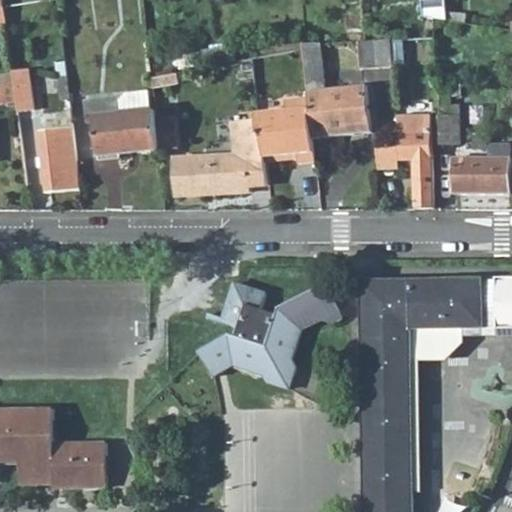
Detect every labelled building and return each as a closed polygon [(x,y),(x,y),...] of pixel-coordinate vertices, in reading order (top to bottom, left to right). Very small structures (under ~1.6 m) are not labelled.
[(361,72),(395,71),(395,64),(394,47),(394,41),(360,43),(361,72)] [(235,44),(202,50),(204,67),(238,61),(235,44)] [(325,90),(321,45),(309,46),(305,46),(306,49),(311,99),(314,139),(372,133),(368,87),(325,90)] [(404,46),(394,47),(395,64),(402,65),(402,58),(405,58),(404,46)] [(28,70),(13,72),(15,88),(17,103),(19,112),(34,110),(28,70)] [(178,82),(177,72),(152,76),(154,87),(178,82)] [(451,78),(439,79),(440,144),(463,144),(462,105),(455,105),(451,78)] [(0,105),(17,103),(15,88),(0,90),(0,105)] [(121,97),(123,115),(156,112),(154,95),(121,97)] [(396,97),(398,137),(399,148),(398,162),(414,161),(416,210),(434,210),(430,96),(396,97)] [(300,164),(316,162),(314,139),(311,99),(285,102),(285,111),(257,114),(258,123),(260,136),(263,136),(265,158),(298,155),(300,164)] [(98,157),(160,152),(156,118),(156,112),(123,115),(95,118),(98,157)] [(173,115),(156,118),(160,152),(176,150),(173,115)] [(232,159),(176,159),(176,197),(250,196),(250,189),(268,189),(265,158),(263,136),(260,136),(258,123),(231,122),(232,159)] [(47,195),(79,192),(74,126),(41,128),(43,157),(44,167),(47,195)] [(490,146),(490,160),(510,161),(509,147),(490,146)] [(398,162),(399,148),(378,151),(379,173),(399,173),(398,162)] [(490,160),(455,159),(455,195),(508,196),(510,161),(490,160)] [(498,328),(511,327),(511,281),(497,282),(498,328)] [(412,511),(413,493),(411,328),(464,328),(483,328),(482,282),(363,283),(366,511),(412,511)] [(268,297),(236,288),(225,321),(210,317),(208,323),(239,332),(238,339),(231,338),(200,354),(215,382),(236,371),(265,379),(269,385),(291,391),(298,369),(294,364),(302,335),(326,318),(338,309),(323,284),(280,311),(278,318),(263,313),(268,297)] [(342,315),(338,309),(326,318),(334,322),(342,315)] [(411,328),(413,493),(421,493),(419,363),(446,363),(464,345),(464,328),(411,328)] [(56,411),(0,411),(0,464),(19,464),(19,484),(55,485),(55,489),(106,489),(107,444),(57,444),(56,411)]
